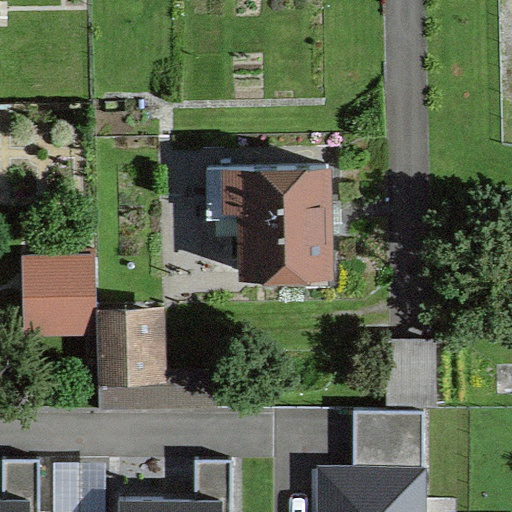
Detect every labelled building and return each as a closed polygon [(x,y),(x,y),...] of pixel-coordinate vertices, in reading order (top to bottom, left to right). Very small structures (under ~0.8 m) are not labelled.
[(66,0),(0,0),(1,12),(66,10),(66,0)] [(325,161),(224,161),(224,197),(240,199),(242,266),(327,267),(325,161)] [(26,253),(27,297),(97,296),(96,251),(26,253)] [(27,297),(27,323),(98,322),(97,296),(27,297)] [(107,340),(107,343),(150,343),(150,307),(107,305),(107,317),(102,316),(101,338),(107,340)] [(434,331),(388,333),(389,393),(436,393),(434,331)] [(107,343),(108,371),(149,372),(150,364),(150,343),(107,343)] [(99,370),(100,401),(191,399),(191,364),(150,364),(149,372),(108,371),(99,370)] [(356,463),(326,463),(326,502),(336,502),(336,511),(422,511),(422,465),(426,465),(426,401),(356,401),(356,463)] [(0,511),(43,511),(43,450),(6,450),(6,505),(0,504),(0,511)] [(164,492),(124,492),(124,511),(234,511),(236,450),(199,450),(198,505),(164,504),(164,492)] [(336,511),(336,502),(326,502),(326,511),(336,511)]
